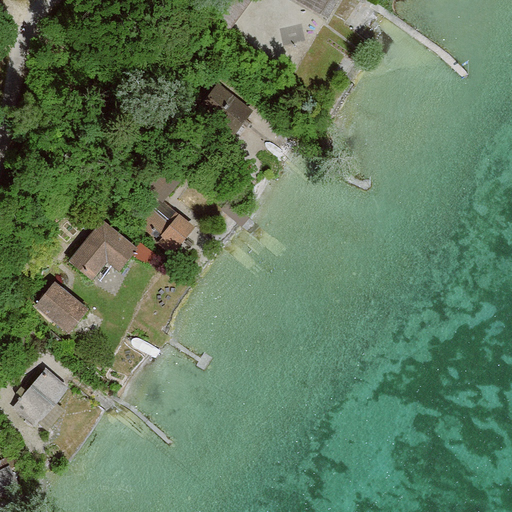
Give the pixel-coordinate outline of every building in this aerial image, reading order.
[(306,0),(325,10),(330,0),(306,0)] [(203,111),(226,129),(243,107),(220,89),(203,111)] [(171,251),(191,226),(176,214),(168,223),(161,217),(151,229),(154,232),(153,234),(161,241),(160,242),(171,251)] [(120,267),(134,249),(103,223),(71,261),(90,276),(106,256),(120,267)] [(37,303),(69,330),(86,310),(54,283),(37,303)] [(21,412),(33,423),(64,387),(45,372),(22,399),(20,397),(17,400),(26,407),(21,412)] [(0,488),(6,486),(9,493),(19,488),(9,467),(17,463),(13,455),(0,461),(0,488)]
